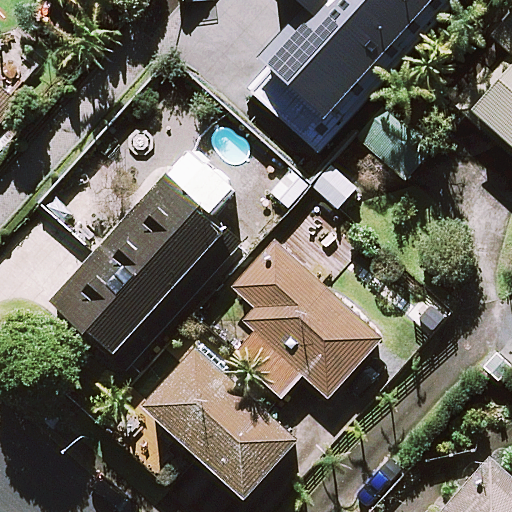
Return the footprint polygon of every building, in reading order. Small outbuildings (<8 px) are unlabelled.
[(324,157),(376,99),(465,0),(296,0),(308,11),(262,62),(269,69),(250,90),(324,157)] [(511,17),(494,39),(504,48),(484,71),(458,101),(511,146),(511,17)] [(0,127),(19,106),(0,88),(0,127)] [(428,161),(399,136),(380,158),(409,183),(428,161)] [(235,191),(191,152),(54,304),(129,371),(241,246),(211,218),(235,191)] [(360,187),(339,164),(314,186),(336,209),(360,187)] [(382,341),(277,243),(234,289),(257,311),(245,324),(255,334),(236,355),(283,398),(304,375),(329,399),(382,341)] [(298,443),(198,352),(146,409),(246,500),(298,443)] [(511,511),(511,478),(492,461),(444,511),(511,511)]
